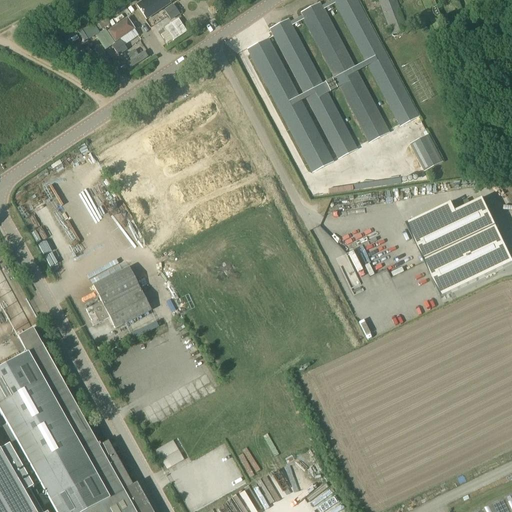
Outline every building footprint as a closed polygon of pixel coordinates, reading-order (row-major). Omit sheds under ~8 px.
[(153,0),(147,0),(139,5),(150,22),(162,14),(153,0)] [(394,126),(387,129),(324,9),(323,10),(319,3),(301,13),(304,20),(303,20),(367,140),(363,143),(365,145),(418,117),(356,0),(332,0),(396,121),(393,123),(394,126)] [(378,0),(392,35),(390,36),(391,37),(392,38),(394,38),(395,39),(397,38),(398,38),(406,35),(407,34),(408,33),(409,32),(409,31),(408,29),(407,29),(395,0),(378,0)] [(109,16),(113,21),(115,24),(135,11),(129,2),(109,16)] [(164,11),(167,16),(176,10),(173,5),(164,11)] [(192,32),(176,10),(149,28),(165,50),(192,32)] [(109,25),(106,19),(104,13),(93,18),(99,30),(109,25)] [(114,43),(134,30),(128,20),(108,34),(114,43)] [(356,150),(288,20),(270,30),(338,160),(356,150)] [(92,21),(81,28),(70,34),(75,42),(86,35),(89,40),(99,34),(92,21)] [(476,44),(485,32),(477,26),(468,37),(476,44)] [(247,49),(312,173),(333,162),(268,38),(247,49)] [(457,62),(458,50),(458,41),(448,40),(446,61),(448,61),(448,64),(454,65),(454,62),(457,62)] [(115,51),(124,45),(120,41),(112,47),(115,51)] [(127,50),(124,45),(115,51),(118,56),(127,50)] [(145,49),(126,62),(130,70),(150,55),(145,49)] [(484,62),(492,72),(498,66),(491,57),(484,62)] [(214,98),(166,123),(176,142),(214,214),(275,183),(233,102),(228,104),(219,109),(214,98)] [(423,173),(442,163),(428,135),(409,145),(423,173)] [(441,299),(441,298),(511,263),(511,260),(482,199),(410,234),(441,299)] [(344,252),(364,242),(361,237),(341,247),(344,252)] [(151,311),(135,280),(129,268),(93,286),(101,302),(85,310),(93,325),(92,326),(93,326),(109,318),(115,329),(151,311)] [(421,282),(418,275),(414,277),(412,271),(396,279),(399,286),(389,290),(391,296),(421,282)] [(0,411),(56,511),(151,511),(136,484),(132,486),(107,442),(106,442),(97,426),(89,431),(41,346),(32,330),(17,338),(26,355),(0,369),(0,411)] [(163,469),(182,461),(172,440),(154,449),(163,469)] [(40,511),(28,490),(32,488),(9,446),(0,450),(0,511),(40,511)] [(44,506),(49,503),(43,492),(38,496),(44,506)] [(511,511),(511,495),(476,511),(511,511)]
